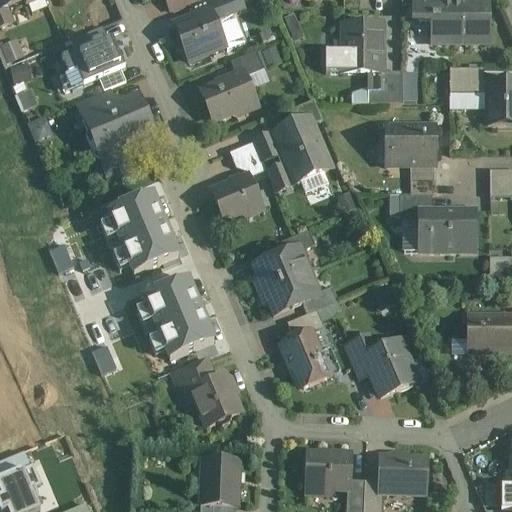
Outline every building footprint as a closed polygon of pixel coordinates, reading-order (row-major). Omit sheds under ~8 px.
[(0,0),(0,14),(22,5),(27,7),(42,0),(0,0)] [(42,0),(27,7),(31,18),(47,11),(42,0)] [(205,0),(166,0),(173,16),(189,9),(206,2),(205,0)] [(218,0),(213,0),(189,10),(195,24),(212,17),(216,27),(228,22),(218,0)] [(439,0),(401,0),(401,10),(414,10),(432,9),(432,3),(440,3),(439,0)] [(440,3),(432,3),(432,9),(432,25),(438,25),(438,47),(488,47),(487,3),(440,3)] [(432,9),(414,10),(414,18),(420,25),(432,25),(432,9)] [(195,24),(179,31),(185,45),(181,47),(189,66),(225,51),(226,51),(216,27),(212,17),(195,24)] [(228,22),(216,27),(226,51),(225,51),(227,54),(244,47),(233,20),(228,22)] [(382,29),(343,28),(343,77),(368,77),(382,77),(382,76),(382,29)] [(102,32),(70,45),(81,71),(78,78),(84,91),(126,73),(118,54),(105,49),(107,44),(102,32)] [(18,42),(0,48),(0,56),(4,68),(25,61),(18,42)] [(276,50),(264,55),(271,68),(282,62),(276,50)] [(256,55),(230,66),(236,79),(242,76),(245,82),(264,74),(256,55)] [(15,87),(32,81),(27,68),(10,73),(15,87)] [(483,73),(449,73),(449,88),(483,88),(483,73)] [(236,79),(217,87),(215,90),(201,96),(214,126),(236,116),(238,110),(254,104),(245,82),(242,76),(236,79)] [(401,76),(382,76),(382,77),(368,77),(368,108),(401,108),(401,76)] [(511,86),(487,87),(487,130),(511,129),(511,86)] [(23,114),(38,108),(32,92),(17,98),(23,114)] [(109,94),(76,108),(83,123),(120,108),(114,106),(109,94)] [(313,105),(289,115),(295,130),(308,124),(311,130),(322,125),(313,105)] [(120,108),(83,123),(101,165),(129,153),(156,142),(140,106),(125,113),(123,109),(120,108)] [(295,130),(274,139),(281,156),(277,157),(276,157),(282,172),(279,174),(278,173),(268,177),(275,196),(329,173),(311,130),(308,124),(295,130)] [(435,130),(385,130),(385,171),(410,171),(436,171),(435,130)] [(270,142),(256,147),(263,164),(276,157),(277,157),(270,142)] [(255,147),(231,157),(237,172),(245,175),(248,180),(246,173),(261,167),(265,176),(267,175),(255,147)] [(135,168),(129,153),(101,165),(107,180),(135,168)] [(248,180),(241,183),(239,182),(231,185),(229,188),(230,191),(228,197),(214,203),(225,229),(263,213),(249,182),(265,176),(261,167),(246,173),(248,180)] [(436,171),(410,171),(410,199),(432,199),(436,199),(436,171)] [(490,199),(511,199),(511,172),(490,173),(490,199)] [(107,218),(133,279),(178,260),(153,199),(107,218)] [(410,199),(399,199),(400,222),(401,222),(401,216),(422,216),(422,215),(432,215),(432,199),(410,199)] [(432,215),(422,215),(422,216),(422,255),(475,255),(475,215),(432,215)] [(308,235),(277,248),(282,261),(299,254),(300,256),(315,250),(308,235)] [(282,261),(281,263),(272,267),(269,266),(254,272),(257,280),(254,287),(259,298),(305,278),(301,269),(304,264),(300,256),(299,254),(282,261)] [(511,261),(489,261),(489,291),(511,291),(511,261)] [(305,278),(259,298),(263,309),(270,311),(273,319),(289,313),(290,310),(299,306),(301,307),(302,307),(319,299),(318,298),(314,289),(309,287),(305,278)] [(144,303),(169,364),(214,345),(189,285),(144,303)] [(332,292),(318,298),(319,299),(302,307),(307,319),(317,315),(338,306),(332,292)] [(307,319),(287,328),(294,344),(311,337),(312,338),(324,333),(317,315),(307,319)] [(511,319),(467,320),(467,357),(511,357),(511,319)] [(294,344),(281,350),(297,388),(304,392),(324,383),(317,366),(321,360),(312,338),(311,337),(294,344)] [(368,340),(345,350),(358,382),(372,376),(365,361),(375,356),(368,340)] [(400,345),(375,356),(365,361),(372,376),(381,398),(379,398),(380,401),(417,386),(400,345)] [(205,363),(178,375),(183,388),(188,386),(192,385),(196,394),(215,386),(205,363)] [(215,386),(196,394),(192,385),(188,386),(207,431),(216,427),(217,428),(222,431),(229,427),(231,422),(231,421),(241,417),(226,381),(215,386)] [(0,466),(0,483),(31,471),(24,456),(0,466)] [(335,456),(329,456),(326,458),(308,458),(308,462),(304,466),(303,476),(308,481),(307,492),(347,494),(349,494),(349,485),(350,459),(338,459),(335,456)] [(399,462),(380,461),(380,485),(379,497),(383,498),(425,499),(426,463),(411,462),(409,459),(403,459),(399,462)] [(239,465),(202,463),(201,510),(235,511),(238,511),(239,465)] [(40,488),(32,471),(31,471),(0,483),(0,497),(1,501),(0,501),(0,511),(38,511),(35,503),(37,502),(33,491),(40,488)] [(363,511),(364,485),(349,485),(349,494),(347,494),(346,511),(363,511)] [(380,485),(364,485),(363,511),(382,511),(383,498),(379,497),(380,485)]
